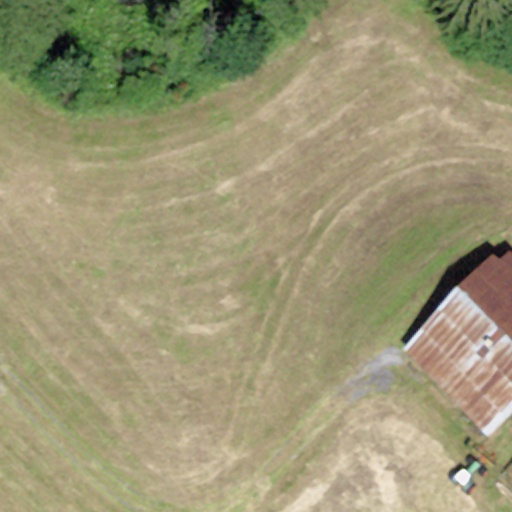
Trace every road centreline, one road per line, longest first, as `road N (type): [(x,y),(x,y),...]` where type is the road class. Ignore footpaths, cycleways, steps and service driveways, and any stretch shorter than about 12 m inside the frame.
road 1 (track): [(0,370),(101,476),(164,511)]
road 2 (track): [(224,511),(358,378)]
